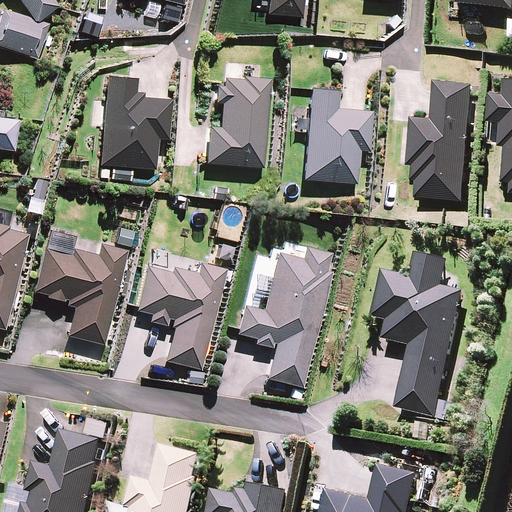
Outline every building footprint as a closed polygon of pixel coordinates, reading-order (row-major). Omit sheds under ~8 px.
[(55,7),(51,0),(16,0),(31,20),(2,11),(0,16),(0,46),(35,58),(46,24),(36,21),(51,9),(55,7)] [(266,0),(265,14),(302,17),(302,0),(266,0)] [(456,0),(457,5),(511,9),(511,0),(456,0)] [(133,78),(103,76),(102,102),(94,102),(93,127),(99,127),(98,165),(109,165),(109,179),(128,179),(128,168),(154,169),(155,139),(167,139),(168,100),(140,98),(132,90),(133,78)] [(262,167),(268,80),(223,76),(222,89),(215,88),(212,126),(206,126),(203,163),(262,167)] [(511,81),(505,81),(504,98),(489,97),(487,122),(501,123),(499,145),(504,146),(502,180),(511,181),(510,195),(511,195),(511,81)] [(470,86),(435,83),(432,121),(411,119),(407,177),(417,178),(415,199),(461,202),(470,86)] [(334,89),(308,87),(301,179),(354,183),(357,150),(368,151),(371,112),(333,109),(334,89)] [(0,148),(8,150),(12,117),(0,115),(0,148)] [(49,183),(34,178),(24,210),(39,215),(49,183)] [(7,213),(0,211),(0,328),(3,329),(26,234),(4,229),(7,213)] [(134,224),(117,221),(113,243),(130,246),(134,224)] [(68,249),(71,236),(54,232),(50,250),(40,248),(29,292),(63,301),(70,309),(64,335),(102,345),(125,252),(96,244),(94,256),(68,249)] [(258,256),(253,274),(246,306),(240,305),(233,333),(272,343),(264,378),(302,387),(334,255),(289,244),(286,254),(274,251),(272,260),(258,256)] [(447,261),(414,254),(408,277),(381,271),(370,317),(387,321),(383,339),(410,345),(395,408),(449,420),(453,404),(437,400),(462,292),(441,287),(447,261)] [(225,269),(196,262),(193,273),(169,267),(168,271),(142,265),(132,309),(148,312),(146,321),(171,327),(162,361),(201,370),(225,269)] [(83,511),(96,465),(92,464),(98,440),(61,431),(52,467),(35,463),(28,491),(17,488),(13,487),(7,511),(83,511)] [(197,456),(160,446),(151,483),(133,478),(124,511),(186,511),(195,479),(192,479),(197,456)] [(405,511),(414,474),(378,466),(370,500),(326,490),(321,511),(405,511)] [(280,511),(285,491),(246,484),(244,496),(213,491),(208,511),(280,511)]
